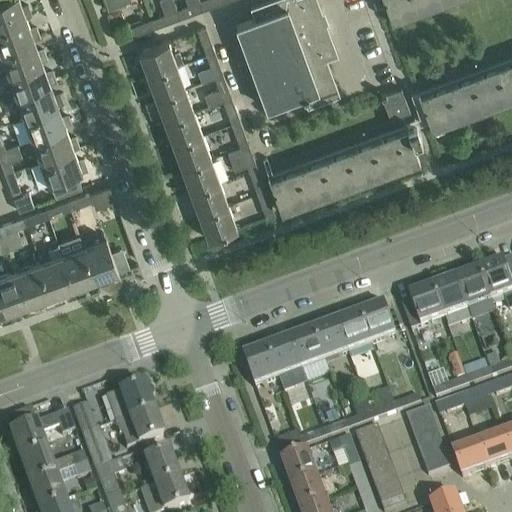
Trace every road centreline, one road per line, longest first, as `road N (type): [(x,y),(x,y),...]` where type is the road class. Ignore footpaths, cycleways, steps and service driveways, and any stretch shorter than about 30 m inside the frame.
road 1 (residential): [(185,328),(63,0)]
road 2 (unclassified): [(185,328),(511,206)]
road 3 (unclassified): [(0,394),(185,328)]
road 4 (residential): [(254,511),(185,328)]
